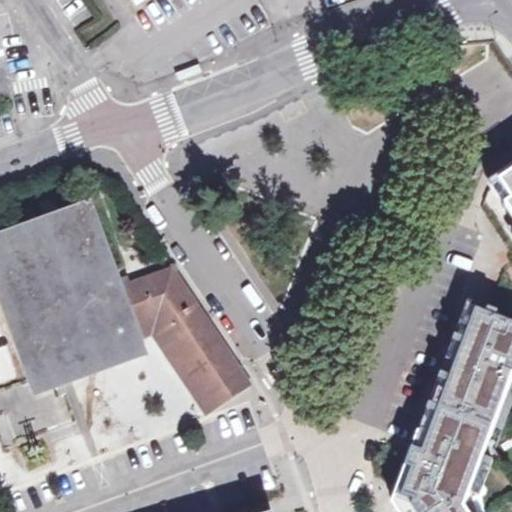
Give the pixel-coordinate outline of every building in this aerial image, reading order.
[(484,61),(465,75),(474,87),(493,73),(484,61)] [(202,64),(176,74),(178,78),(180,83),(205,73),(202,64)] [(304,210),(313,191),(271,170),(262,190),(304,210)] [(511,215),(511,175),(501,183),(511,200),(511,202),(506,207),(511,215)] [(144,338),(125,289),(92,202),(0,234),(0,306),(35,401),(151,358),(144,338)] [(165,350),(174,344),(206,323),(173,274),(125,289),(144,338),(154,334),(165,350)] [(440,409),(478,312),(468,309),(431,406),(440,409)] [(440,409),(495,429),(511,382),(511,325),(478,312),(440,409)] [(248,385),(206,323),(174,344),(210,397),(216,406),(248,385)] [(206,412),(216,406),(210,397),(174,344),(165,350),(206,412)] [(427,443),(440,409),(431,406),(396,495),(399,511),(400,511),(409,490),(427,443)] [(495,429),(440,409),(427,443),(409,490),(400,511),(511,511),(511,475),(495,449),(502,432),(495,429)]
